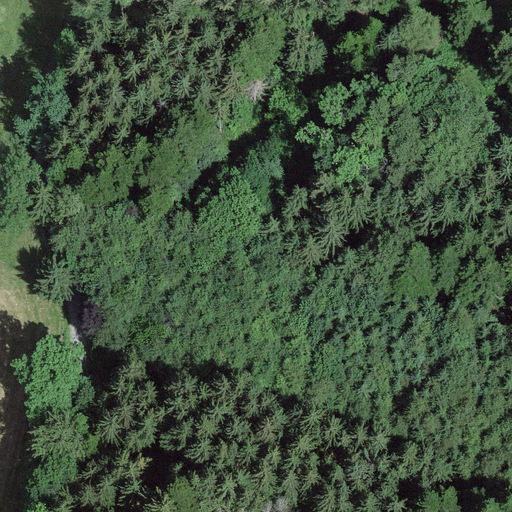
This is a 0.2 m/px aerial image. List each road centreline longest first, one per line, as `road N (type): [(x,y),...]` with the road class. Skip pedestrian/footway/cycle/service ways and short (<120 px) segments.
road 1 (track): [(476,0),(296,208),(76,396)]
road 2 (track): [(90,0),(61,46),(38,142),(83,372),(43,511)]
